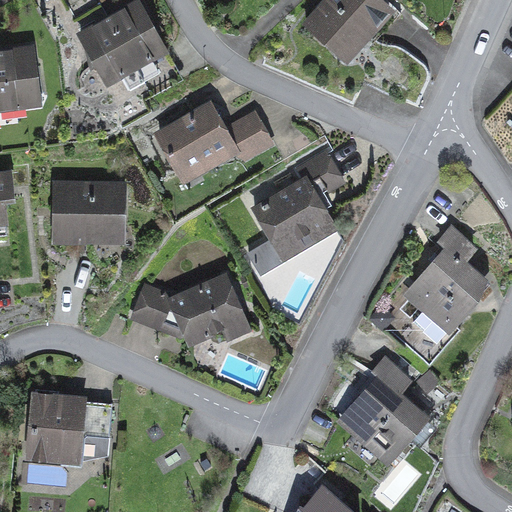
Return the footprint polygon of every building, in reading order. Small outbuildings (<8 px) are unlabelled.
[(376,0),(328,0),(309,22),(348,56),(389,11),(376,0)] [(136,65),(163,50),(137,4),(110,19),(136,65)] [(109,80),(136,65),(110,19),(83,34),(109,80)] [(31,49),(0,52),(0,106),(37,102),(31,49)] [(159,132),(186,184),(262,144),(246,115),(224,126),(212,104),(159,132)] [(0,174),(0,218),(13,217),(9,173),(0,174)] [(65,181),(64,233),(120,235),(122,183),(65,181)] [(313,182),(260,209),(277,243),(330,216),(313,182)] [(455,232),(411,292),(460,328),(504,268),(455,232)] [(225,277),(175,298),(146,288),(136,316),(186,335),(189,341),(223,328),(226,336),(246,327),(225,277)] [(380,377),(342,419),(387,459),(425,417),(380,377)] [(43,397),(39,454),(112,459),(115,402),(43,397)] [(349,511),(322,488),(301,511),(349,511)]
